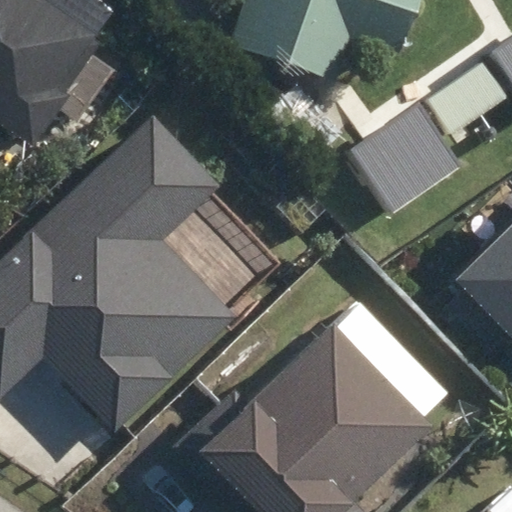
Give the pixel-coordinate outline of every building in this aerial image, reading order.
[(0,0),(0,115),(36,140),(73,86),(62,79),(99,25),(60,0),(0,0)] [(230,52),(335,88),(351,42),(403,59),(422,0),(216,0),(245,9),(230,52)] [(145,95),(121,72),(79,115),(103,138),(145,95)] [(270,119),(347,202),(396,156),(363,119),(342,140),(297,93),(270,119)] [(154,110),(0,256),(0,395),(44,353),(115,426),(237,310),(165,234),(221,180),(154,110)] [(511,217),(449,278),(461,291),(440,311),(482,354),(509,329),(511,332),(511,217)] [(225,511),(226,511),(368,511),(349,490),(430,416),(338,317),(247,399),(235,386),(176,440),(234,503),(225,511)] [(501,511),(491,502),(480,511),(501,511)]
